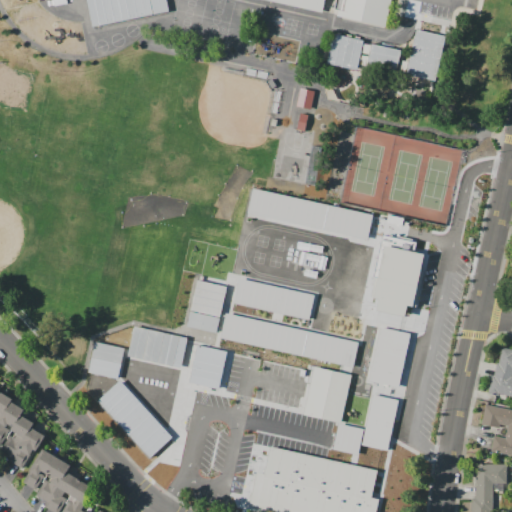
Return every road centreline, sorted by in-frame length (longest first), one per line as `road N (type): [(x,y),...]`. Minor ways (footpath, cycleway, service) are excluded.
road 1 (residential): [(443,511),(511,166)]
road 2 (residential): [(166,511),(0,340)]
